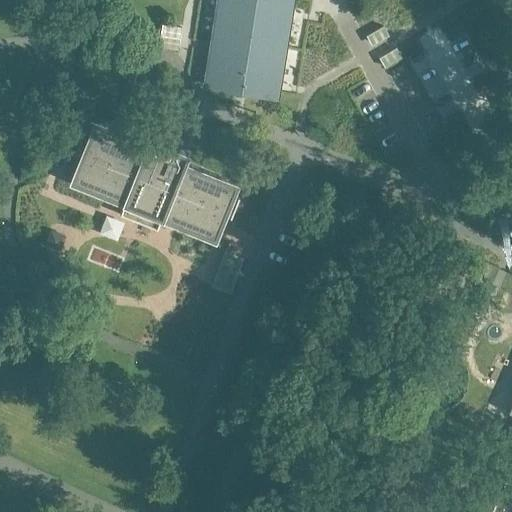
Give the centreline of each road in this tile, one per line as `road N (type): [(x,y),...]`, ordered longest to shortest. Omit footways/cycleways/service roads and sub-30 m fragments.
road 1 (residential): [(166,511),(300,147)]
road 2 (residential): [(300,147),(405,190),(432,191),(467,167),(511,69)]
